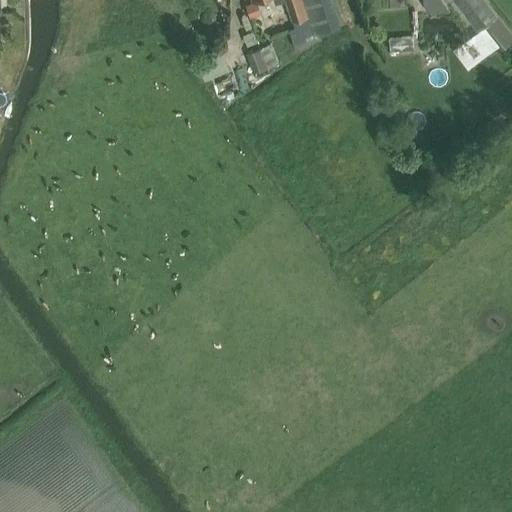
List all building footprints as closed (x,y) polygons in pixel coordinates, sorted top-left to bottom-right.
[(252,0),(275,0),(277,2),(282,0),(287,0),(296,27),(289,30),(295,47),(321,38),(319,30),(343,22),(335,0),(252,0)] [(426,0),(428,9),(445,6),(443,0),(426,0)] [(511,35),(484,0),(453,0),(478,30),(460,44),(475,63),(498,45),(500,48),(511,38),(511,35)] [(251,17),(261,14),(257,1),(247,5),(251,17)] [(415,33),(412,22),(416,21),(413,7),(385,15),(392,40),(415,33)] [(196,52),(203,68),(227,57),(220,41),(196,52)] [(249,75),(279,62),(270,42),(240,54),(249,75)]
